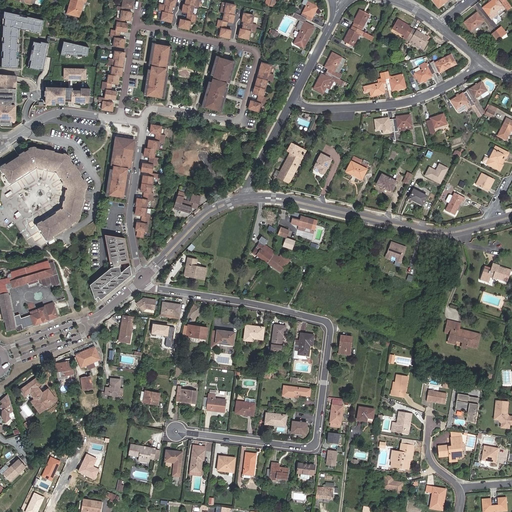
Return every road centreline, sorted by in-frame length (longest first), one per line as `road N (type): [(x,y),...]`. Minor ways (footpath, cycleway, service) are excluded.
road 1 (residential): [(141,281),(305,315),(331,330),(317,441),(308,448),(175,431)]
road 2 (residential): [(246,198),(436,233),(494,222)]
road 3 (residential): [(291,99),(328,110),(409,101),(482,62)]
road 4 (residential): [(239,122),(254,51),(135,23)]
road 5 (residential): [(144,277),(130,229),(143,123)]
road 6 (residential): [(144,277),(206,214),(246,198)]
